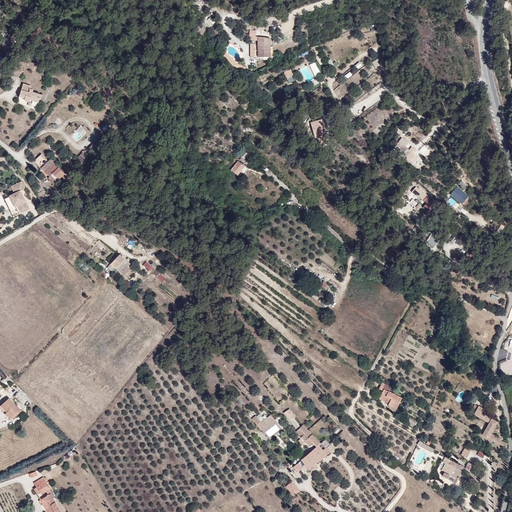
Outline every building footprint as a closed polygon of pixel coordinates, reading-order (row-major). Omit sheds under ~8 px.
[(205,23),(210,27),(215,21),(210,17),(205,23)] [(272,57),(271,39),(259,38),(259,46),(256,46),(256,53),(256,58),(272,57)] [(295,78),(290,68),(283,71),(288,81),(295,78)] [(22,80),(23,72),(14,70),(12,78),(22,80)] [(44,97),(35,95),(36,92),(32,91),(33,88),(24,85),(20,100),(26,102),(27,104),(29,105),(30,105),(31,104),(40,106),(41,101),(43,101),(44,97)] [(327,123),(325,116),(313,120),(315,127),(327,123)] [(329,129),(327,123),(315,127),(318,136),(330,132),(329,129)] [(75,130),(82,137),(87,133),(80,125),(75,130)] [(393,148),(419,169),(424,162),(417,157),(417,158),(404,147),(407,143),(401,138),(393,148)] [(94,154),(101,146),(101,145),(98,142),(97,141),(89,150),(94,154)] [(418,149),(410,141),(405,147),(414,154),(418,149)] [(248,152),(242,159),(248,165),(254,158),(248,152)] [(41,154),(34,161),(40,167),(47,160),(41,154)] [(86,165),(91,159),(84,154),(80,159),(86,165)] [(64,174),(51,160),(41,168),(50,177),(48,179),(53,185),(64,174)] [(240,161),(233,169),(239,174),(246,165),(240,161)] [(21,215),(30,210),(22,192),(26,190),(23,182),(11,187),(14,194),(9,197),(14,208),(17,207),(21,215)] [(458,201),(465,194),(457,187),(450,194),(458,201)] [(424,212),(432,203),(414,188),(413,190),(410,188),(406,194),(410,197),(411,195),(422,204),(419,208),(424,212)] [(429,250),(435,239),(438,241),(439,238),(427,230),(425,233),(426,234),(420,244),(429,250)] [(117,270),(124,261),(118,256),(111,263),(117,270)] [(130,271),(132,268),(124,261),(117,270),(124,277),(130,271)] [(79,269),(85,274),(91,268),(86,262),(79,269)] [(157,272),(150,266),(146,270),(153,276),(157,272)] [(97,287),(103,281),(91,269),(85,275),(97,287)] [(127,279),(132,273),(130,271),(124,277),(127,279)] [(130,281),(135,275),(132,273),(127,279),(130,281)] [(166,280),(159,274),(156,278),(163,284),(166,280)] [(454,326),(449,314),(442,317),(448,329),(454,326)] [(56,382),(50,387),(53,391),(56,388),(58,391),(61,389),(56,382)] [(396,411),(402,398),(389,392),(390,388),(381,383),(378,390),(381,392),(377,400),(387,405),(386,407),(396,411)] [(22,412),(10,399),(0,408),(6,415),(5,416),(10,421),(16,416),(17,417),(22,412)] [(470,415),(475,418),(479,410),(474,407),(470,415)] [(487,419),(477,413),(475,418),(485,423),(487,419)] [(256,419),(253,421),(262,433),(275,423),(271,418),(261,425),(256,419)] [(501,448),(504,444),(495,440),(496,439),(487,434),(491,426),(492,426),(494,423),(487,419),(485,423),(478,436),(501,448)] [(415,424),(408,420),(406,424),(413,428),(415,424)] [(299,429),(293,421),(290,423),(295,431),(299,429)] [(319,446),(307,432),(300,437),(303,442),(307,439),(315,449),(317,448),(319,447),(318,447),(319,446)] [(417,445),(431,453),(433,449),(419,441),(417,445)] [(334,444),(327,446),(329,453),(336,451),(334,444)] [(352,455),(339,444),(335,447),(342,453),(341,454),(347,460),(352,455)] [(303,467),(320,453),(317,448),(315,449),(296,464),(300,469),(303,467)] [(329,454),(325,449),(320,453),(324,458),(329,454)] [(313,466),(324,458),(320,453),(303,467),(306,471),(309,469),(311,473),(316,469),(313,466)] [(440,477),(447,464),(443,462),(440,467),(436,475),(440,477)] [(450,486),(456,473),(459,475),(464,477),(466,474),(447,464),(440,477),(445,479),(444,483),(450,486)] [(469,474),(472,469),(465,465),(463,470),(469,474)] [(41,479),(31,485),(34,489),(31,491),(34,496),(37,494),(38,496),(43,493),(45,497),(38,501),(44,511),(57,511),(48,495),(50,494),(45,485),(44,485),(41,479)] [(285,486),(292,497),(300,491),(292,481),(285,486)]
